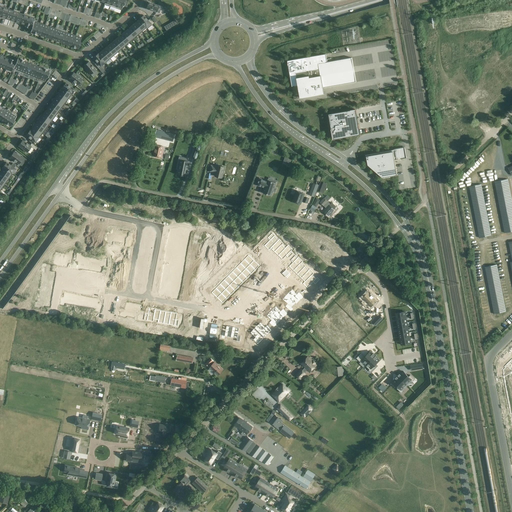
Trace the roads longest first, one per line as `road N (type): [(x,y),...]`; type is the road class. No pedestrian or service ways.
road 1 (unclassified): [(380,246),(359,233),(104,181),(81,207)]
road 2 (secondary): [(213,40),(117,106),(52,187)]
road 3 (tertiary): [(470,511),(431,297)]
road 4 (secondary): [(59,192),(135,101),(218,54)]
road 5 (unclassified): [(181,448),(319,306)]
road 6 (residential): [(511,333),(489,364),(511,491)]
road 7 (tertiary): [(431,297),(406,221),(346,159)]
road 8 (tertiary): [(341,166),(400,227),(431,297)]
road 9 (tertiary): [(233,61),(273,118),(341,166)]
road 10 (tertiary): [(346,159),(271,97),(248,54)]
road 11 (residential): [(146,301),(154,248),(148,230),(81,207)]
road 12 (secondary): [(254,42),(388,0)]
road 13 (residential): [(319,306),(293,281),(246,327),(227,322),(227,313)]
road 14 (residential): [(126,503),(0,477)]
road 15 (secondary): [(372,0),(251,30)]
road 16 (residential): [(53,309),(59,279),(146,301)]
road 17 (residential): [(393,374),(383,288),(360,266)]
